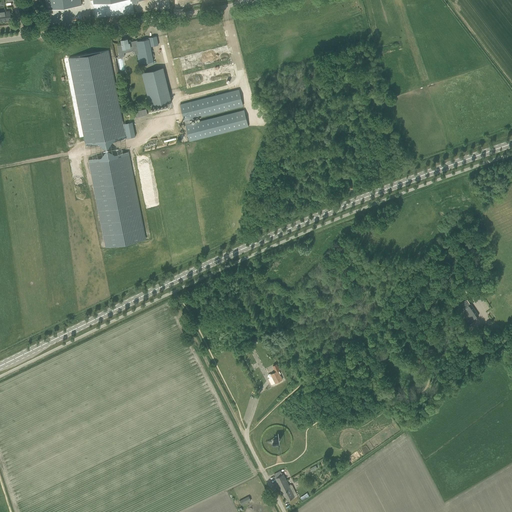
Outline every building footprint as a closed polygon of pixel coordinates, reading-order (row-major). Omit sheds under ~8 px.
[(81,0),(45,0),(47,9),(82,5),(81,0)] [(9,11),(5,12),(4,9),(0,9),(0,20),(10,19),(9,11)] [(122,44),(117,45),(119,57),(124,56),(123,48),(130,47),(131,51),(134,51),(135,54),(137,54),(139,64),(140,67),(154,64),(153,61),(150,46),(158,45),(158,41),(157,41),(156,36),(148,38),(149,39),(128,43),(127,39),(121,40),(122,44)] [(68,58),(85,146),(88,159),(106,247),(146,240),(108,50),(68,58)] [(163,67),(141,73),(150,107),(171,101),(163,67)] [(244,110),(190,123),(189,120),(243,106),(239,89),(180,104),(190,141),(248,126),(244,110)] [(133,127),(126,128),(128,138),(135,137),(133,127)] [(466,297),(456,304),(461,311),(468,322),(478,316),(466,297)] [(275,383),(282,379),(278,370),(280,369),(277,363),(272,366),(275,371),(270,374),(275,383)] [(283,474),(282,474),(280,470),(274,474),(276,477),(275,478),(287,500),(294,497),(294,496),(296,494),(292,485),(289,486),(283,474)] [(240,501),(242,505),(250,500),(248,496),(240,501)]
